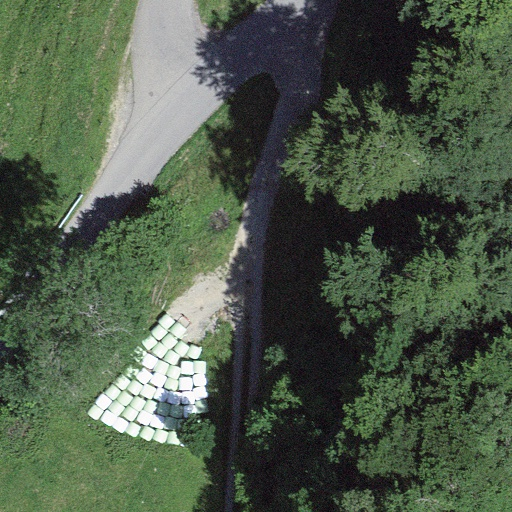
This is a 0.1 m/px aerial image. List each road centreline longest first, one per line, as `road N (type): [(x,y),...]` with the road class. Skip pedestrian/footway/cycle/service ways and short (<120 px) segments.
road 1 (track): [(237,511),(249,227),(298,84),(301,51),(286,13)]
road 2 (unclassified): [(181,108),(0,363)]
road 3 (unclassified): [(299,0),(181,108)]
